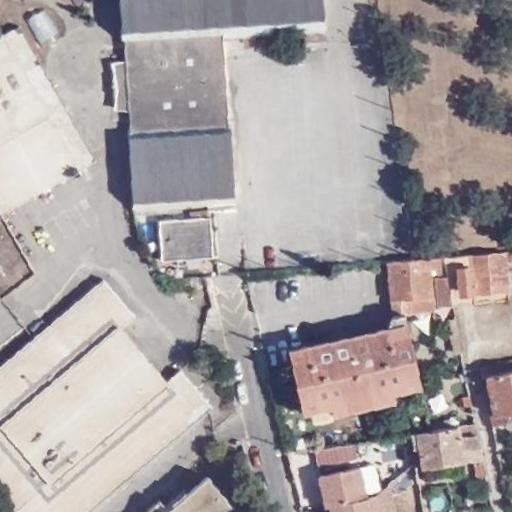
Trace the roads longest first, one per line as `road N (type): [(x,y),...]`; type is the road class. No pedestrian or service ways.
road 1 (residential): [(222,274),(275,511)]
road 2 (residential): [(471,369),(499,511)]
